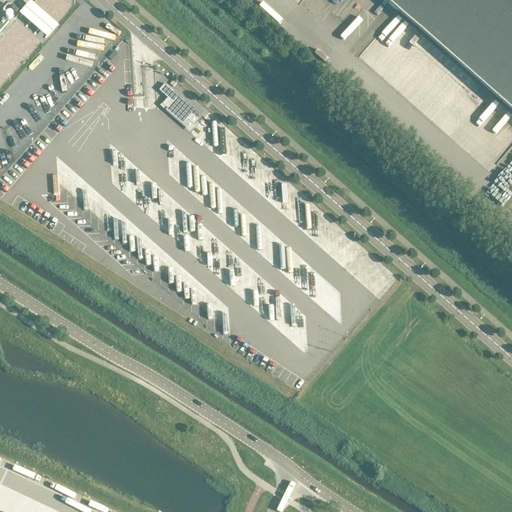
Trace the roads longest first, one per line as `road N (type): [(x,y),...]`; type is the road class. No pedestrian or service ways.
road 1 (unclassified): [(105,0),(511,358)]
road 2 (tertiary): [(293,469),(0,285)]
